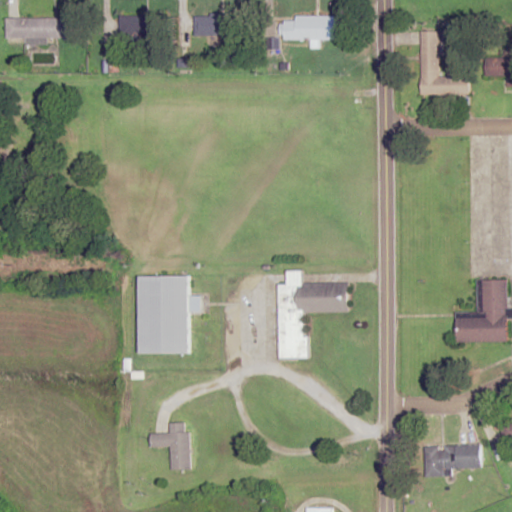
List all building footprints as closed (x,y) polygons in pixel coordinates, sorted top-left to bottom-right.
[(164,38),(164,15),(121,15),(121,38),(164,38)] [(196,35),(239,35),(239,15),(196,15),(196,35)] [(340,17),(286,17),(286,39),(340,39),(340,17)] [(75,18),(8,18),(8,38),(75,38),(75,18)] [(441,76),(441,30),(423,31),(424,95),(471,94),(471,76),(441,76)] [(511,57),(488,57),(488,76),(509,76),(509,86),(511,85),(511,57)] [(280,359),(309,359),(308,313),(351,312),(351,283),(305,283),(305,271),(288,271),(288,285),(280,285),(280,359)] [(142,354),(192,354),(192,311),(203,311),(203,296),(192,296),(192,276),(142,276),(142,354)] [(510,342),(509,280),(480,280),(480,312),(459,312),(459,342),(510,342)] [(191,470),(191,424),(171,423),(171,433),(153,433),(153,447),(173,447),(173,470),(191,470)] [(427,446),(427,477),(447,477),(447,469),(483,468),(483,446),(427,446)]
